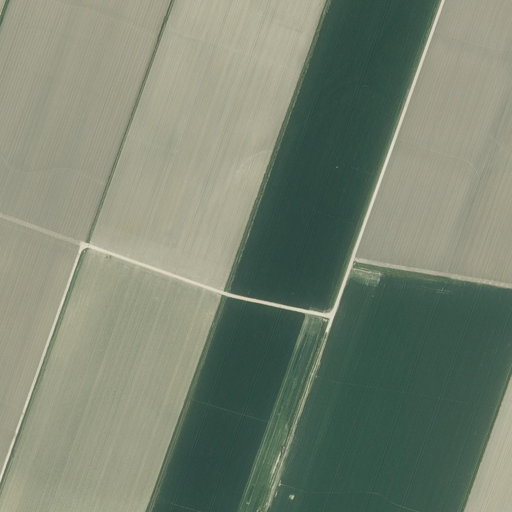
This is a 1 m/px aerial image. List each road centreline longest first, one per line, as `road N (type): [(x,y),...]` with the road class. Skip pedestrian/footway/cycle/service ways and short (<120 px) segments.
road 1 (track): [(331,316),(227,295),(82,243),(0,478)]
road 2 (track): [(443,0),(326,331)]
